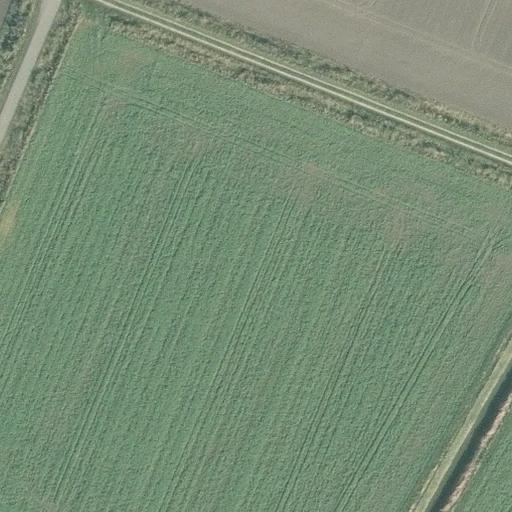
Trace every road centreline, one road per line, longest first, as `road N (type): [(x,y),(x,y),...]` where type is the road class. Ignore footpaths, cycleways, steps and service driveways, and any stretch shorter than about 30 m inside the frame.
road 1 (track): [(106,0),(511,156)]
road 2 (unclassified): [(0,137),(58,0)]
